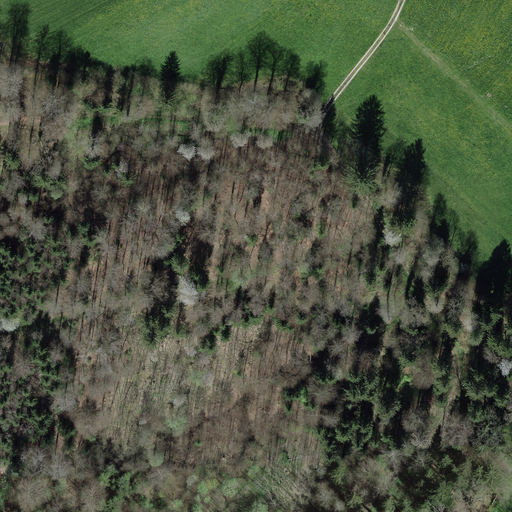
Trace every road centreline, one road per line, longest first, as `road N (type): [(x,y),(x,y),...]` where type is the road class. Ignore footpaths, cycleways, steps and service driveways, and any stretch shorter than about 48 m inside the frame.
road 1 (track): [(324,111),(317,129),(429,300),(458,370),(452,406),(367,511)]
road 2 (track): [(324,111),(402,0)]
